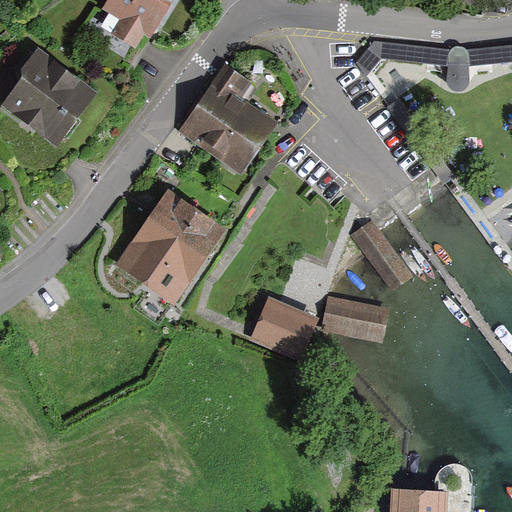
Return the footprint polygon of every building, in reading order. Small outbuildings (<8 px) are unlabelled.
[(122,21),(115,34),(139,48),(146,36),(152,39),(173,0),(120,0),(112,15),(122,21)] [(511,45),(458,49),(377,44),(359,64),(369,79),(387,60),(449,68),(448,87),(453,92),(461,93),(470,89),(472,66),(511,62),(511,45)] [(11,69),(0,84),(0,95),(9,101),(2,110),(59,151),(100,94),(41,52),(30,67),(11,69)] [(180,131),(241,175),(278,124),(243,99),(253,85),(227,66),(180,131)] [(170,200),(147,233),(197,268),(220,235),(170,200)] [(409,279),(371,223),(353,235),(392,291),(409,279)] [(147,233),(124,267),(174,302),(197,268),(147,233)] [(85,264),(25,306),(66,389),(140,355),(85,264)] [(267,299),(252,338),(293,354),(308,314),(267,299)] [(386,310),(327,299),(321,333),(380,343),(386,310)] [(451,511),(452,485),(392,485),(392,511),(451,511)]
